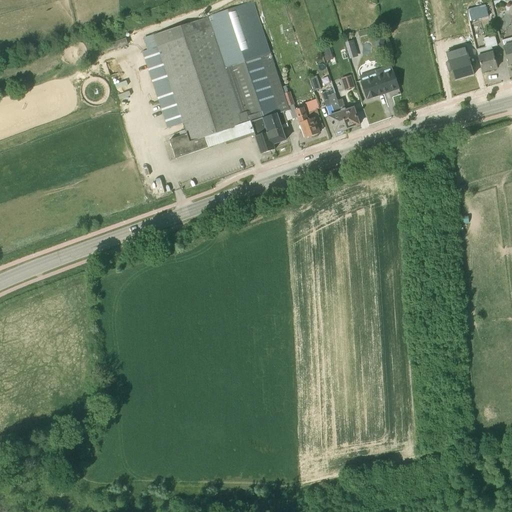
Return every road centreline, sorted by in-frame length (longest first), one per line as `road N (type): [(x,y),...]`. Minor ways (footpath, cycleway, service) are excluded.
road 1 (secondary): [(0,283),(511,101)]
road 2 (track): [(511,431),(302,484)]
